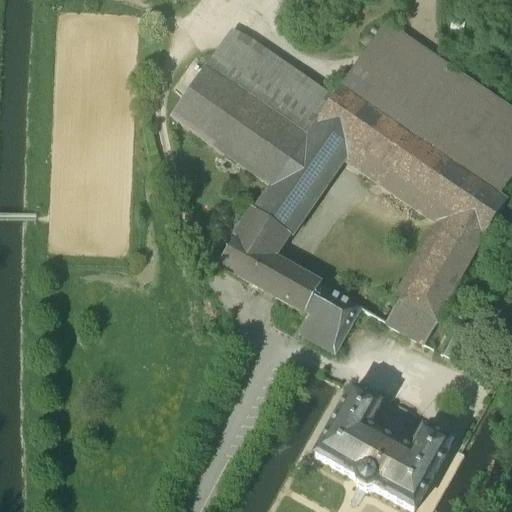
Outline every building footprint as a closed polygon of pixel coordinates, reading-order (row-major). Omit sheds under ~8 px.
[(230,35),(204,72),(304,141),(316,124),(330,104),(230,35)] [(511,178),(511,114),(443,67),(433,81),(374,40),(338,92),(374,116),(384,123),(496,201),(511,178)] [(304,141),(204,72),(170,121),(270,190),(304,141)] [(374,116),(338,92),(330,104),(316,124),(347,146),(351,149),(374,116)] [(496,201),(384,123),(363,157),(451,218),(482,239),(504,206),(496,201)] [(270,190),(254,214),(285,235),(347,146),(316,124),(304,141),(270,190)] [(254,214),(217,267),(261,292),(276,265),(268,261),(285,235),(254,214)] [(451,218),(402,306),(413,312),(413,311),(435,324),(436,323),(482,239),(451,218)] [(290,273),(276,265),(261,292),(274,299),(290,273)] [(319,289),(290,273),(274,299),(304,315),(319,289)] [(398,305),(355,281),(344,302),(359,311),(387,326),(398,305)] [(344,302),(319,289),(304,315),(309,318),(299,337),(333,356),(359,311),(344,302)] [(402,306),(399,304),(398,305),(387,326),(386,328),(422,349),(438,324),(436,323),(435,324),(413,311),(413,312),(402,306)] [(463,342),(452,336),(442,358),(452,363),(463,342)] [(378,408),(351,393),(313,459),(354,482),(355,491),(363,495),(373,493),(406,511),(413,511),(450,449),(421,433),(408,456),(365,431),(378,408)]
